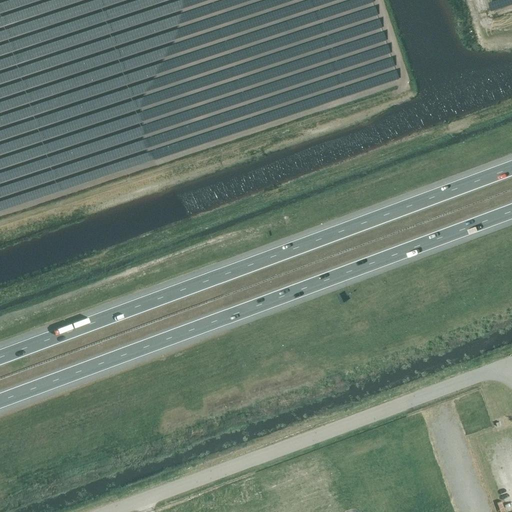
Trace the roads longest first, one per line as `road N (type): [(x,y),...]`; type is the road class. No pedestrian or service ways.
road 1 (motorway): [(0,401),(511,211)]
road 2 (motorway): [(511,168),(0,357)]
road 3 (unclassified): [(511,363),(112,511)]
